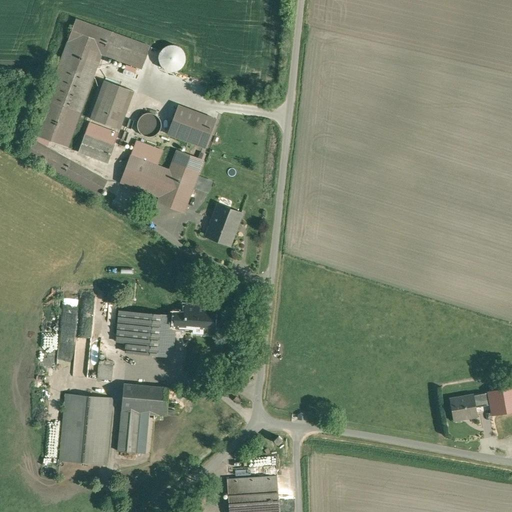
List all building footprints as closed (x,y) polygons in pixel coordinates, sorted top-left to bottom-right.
[(113,33),(76,20),(68,42),(102,54),(105,55),(113,33)] [(113,33),(105,55),(142,69),(151,47),(113,33)] [(102,54),(68,42),(34,135),(67,148),(102,54)] [(184,63),(185,58),(184,53),(181,49),(177,46),(172,45),(167,46),(162,49),(160,54),(159,59),(160,64),(163,68),(167,71),(172,72),(177,71),(182,68),(184,63)] [(133,91),(105,81),(90,119),(119,130),(133,91)] [(216,119),(178,105),(167,134),(205,148),(216,119)] [(160,129),(161,125),(160,120),(157,116),(153,114),(149,113),(144,114),(140,117),(138,121),(137,125),(138,130),(141,134),(145,136),(149,137),(154,136),(158,133),(160,129)] [(118,133),(89,122),(85,135),(114,146),(118,133)] [(114,146),(85,135),(79,152),(108,163),(114,146)] [(107,181),(34,141),(27,155),(100,195),(107,181)] [(163,151),(136,141),(134,147),(161,157),(163,151)] [(170,171),(157,166),(161,157),(134,147),(121,182),(160,197),(158,203),(183,212),(203,160),(177,151),(170,171)] [(212,181),(199,177),(195,188),(208,193),(212,181)] [(241,214),(218,205),(213,219),(214,220),(208,236),(207,236),(206,236),(229,245),(230,244),(229,244),(236,225),(237,226),(241,214)] [(200,291),(198,307),(185,306),(185,314),(175,313),(174,316),(175,316),(174,327),(184,328),(184,326),(193,327),(193,331),(213,333),(215,308),(214,308),(216,292),(200,291)] [(164,315),(129,312),(126,352),(171,357),(171,356),(174,327),(175,316),(174,316),(164,315)] [(169,388),(123,384),(121,412),(146,414),(154,414),(167,416),(169,388)] [(511,387),(487,392),(489,402),(492,415),(511,410),(511,387)] [(487,392),(449,399),(452,419),(466,416),(466,417),(476,416),(474,405),(489,402),(487,392)] [(112,398),(65,394),(59,460),(106,465),(112,398)] [(146,414),(121,412),(118,451),(143,453),(146,414)] [(279,511),(277,476),(227,479),(229,511),(279,511)]
